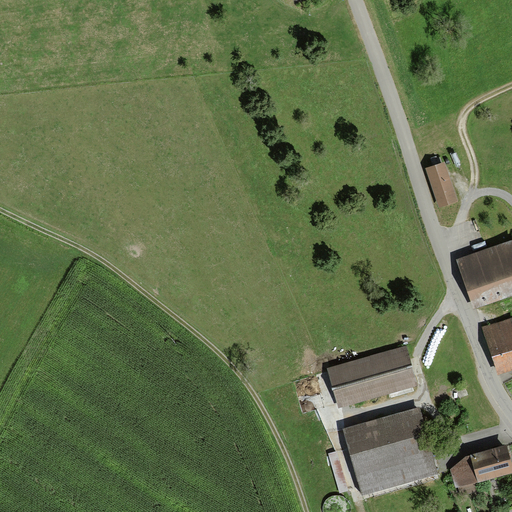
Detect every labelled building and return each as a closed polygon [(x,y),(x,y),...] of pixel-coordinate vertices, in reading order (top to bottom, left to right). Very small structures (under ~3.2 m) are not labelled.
[(431,159),(434,168),(439,166),(436,158),(431,159)] [(434,168),(427,171),(440,208),(458,202),(444,165),(439,166),(434,168)] [(511,244),(457,262),(472,311),(511,298),(511,244)] [(511,319),(483,328),(493,361),(511,355),(511,319)] [(405,344),(328,367),(340,407),(417,384),(405,344)] [(511,355),(493,361),(497,375),(511,371),(511,355)] [(418,404),(343,425),(362,493),(437,472),(418,404)] [(511,467),(511,461),(506,441),(471,451),(466,453),(450,467),(455,485),(459,484),(461,493),(477,488),(474,478),(511,467)] [(348,490),(336,449),(327,452),(340,493),(348,490)] [(350,511),(351,509),(351,505),(349,501),(345,497),(341,495),(337,495),(332,496),(328,498),(325,502),(324,506),(324,511),(323,511),(350,511)]
